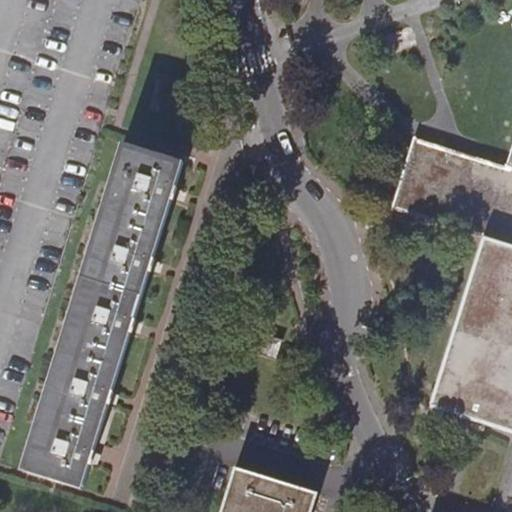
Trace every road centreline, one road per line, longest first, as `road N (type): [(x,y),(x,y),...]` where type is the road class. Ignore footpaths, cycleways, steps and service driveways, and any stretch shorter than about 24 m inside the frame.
road 1 (residential): [(269,111),(293,180),(320,203),(341,243),(353,291),(337,357),(413,511)]
road 2 (residential): [(269,111),(230,136),(120,476)]
